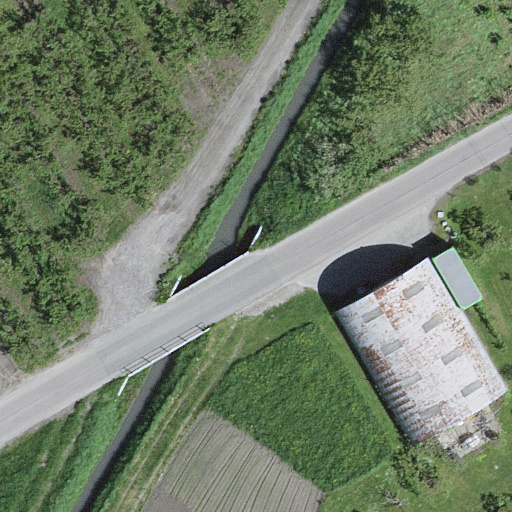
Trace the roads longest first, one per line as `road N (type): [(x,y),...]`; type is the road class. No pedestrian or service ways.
road 1 (unclassified): [(0,423),(511,134)]
road 2 (track): [(131,347),(138,258),(306,0)]
road 3 (track): [(241,288),(238,321),(122,511)]
